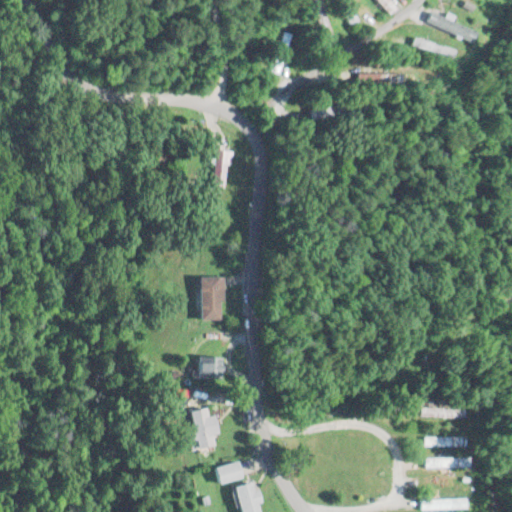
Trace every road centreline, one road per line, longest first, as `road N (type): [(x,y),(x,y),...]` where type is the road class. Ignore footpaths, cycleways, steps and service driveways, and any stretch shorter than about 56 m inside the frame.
road 1 (residential): [(28,0),(62,68),(94,92),(211,104),(249,133),(256,188),(251,391),(271,464),(298,509)]
road 2 (residential): [(418,0),(280,93)]
